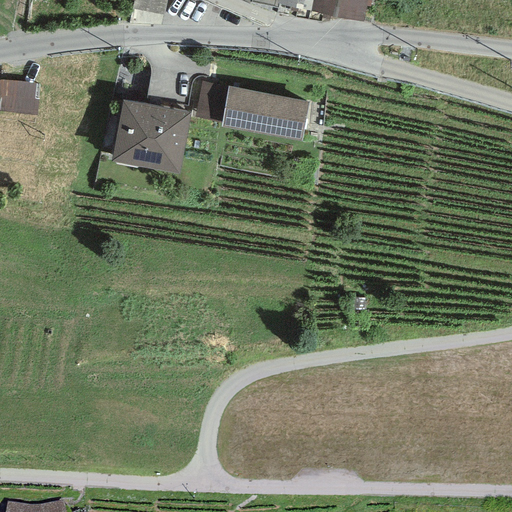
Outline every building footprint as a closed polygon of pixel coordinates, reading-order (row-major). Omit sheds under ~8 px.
[(371,0),(279,0),(279,6),(368,20),(371,0)] [(40,86),(1,82),(0,93),(0,105),(38,109),(40,86)] [(306,100),(202,82),(195,117),(222,122),(221,128),(299,141),(306,100)] [(190,111),(123,99),(112,162),(179,174),(190,111)] [(64,511),(62,500),(42,504),(29,505),(7,501),(5,511),(64,511)]
